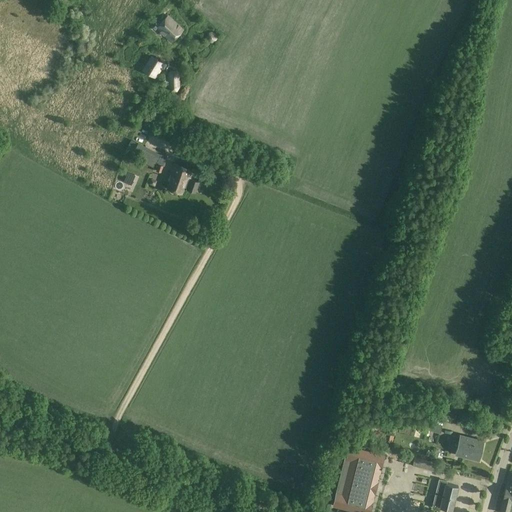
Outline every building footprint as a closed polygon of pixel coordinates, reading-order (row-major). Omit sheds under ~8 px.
[(172,42),(183,30),(168,16),(157,28),(172,42)] [(211,44),(217,38),(211,31),(204,37),(211,44)] [(151,56),(143,70),(155,78),(160,68),(164,70),(167,66),(151,56)] [(171,70),(168,74),(168,88),(171,92),(177,92),(180,87),(180,74),(176,70),(171,70)] [(171,174),(173,175),(168,188),(182,193),(187,180),(189,181),(193,170),(174,164),(171,174)] [(426,430),(440,433),(443,425),(428,422),(426,430)] [(479,460),(484,441),(460,435),(455,454),(479,460)] [(349,446),(334,505),(340,506),(364,511),(370,511),(385,455),(354,447),(349,446)] [(412,465),(434,471),(436,463),(414,457),(412,465)] [(511,473),(510,473),(500,511),(508,511),(511,501),(511,473)] [(440,480),(433,508),(440,510),(440,508),(452,510),(458,486),(446,483),(447,481),(443,480),(440,480)]
